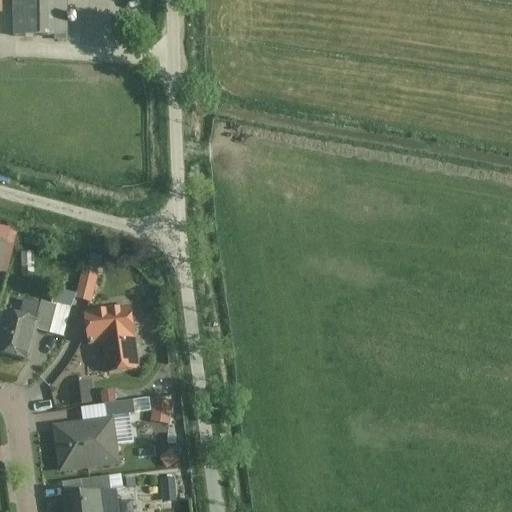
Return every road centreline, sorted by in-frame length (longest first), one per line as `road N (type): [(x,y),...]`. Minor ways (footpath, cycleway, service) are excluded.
road 1 (unclassified): [(216,511),(177,242),(171,0)]
road 2 (track): [(177,242),(0,194)]
road 3 (residential): [(0,395),(18,416),(30,511)]
